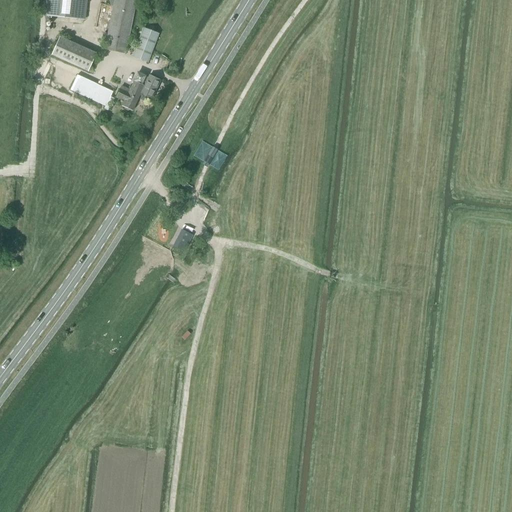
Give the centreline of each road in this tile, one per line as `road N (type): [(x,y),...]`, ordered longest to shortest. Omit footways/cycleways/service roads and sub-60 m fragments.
road 1 (primary): [(0,377),(83,264),(249,0)]
road 2 (track): [(172,511),(187,380),(219,254),(169,200)]
road 3 (track): [(190,224),(229,121),(307,0)]
